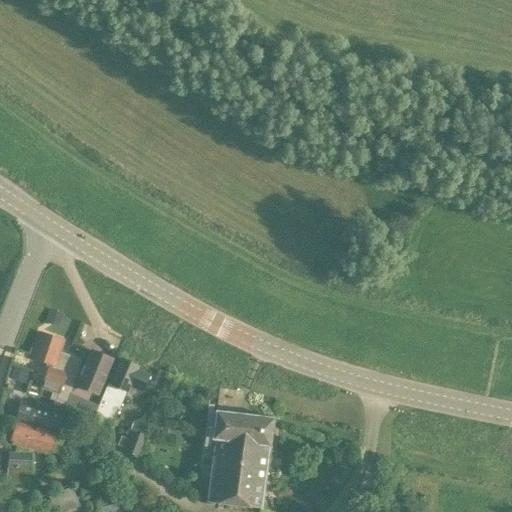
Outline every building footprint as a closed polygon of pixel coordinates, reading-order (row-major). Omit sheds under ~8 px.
[(51,311),(46,323),(58,327),(63,316),(51,311)] [(31,358),(36,360),(49,364),(41,387),(57,393),(56,398),(65,401),(80,360),(57,352),(62,340),(40,332),(31,358)] [(112,360),(110,359),(90,350),(74,385),(97,395),(112,360)] [(88,398),(83,412),(109,424),(124,391),(127,384),(140,390),(147,374),(135,368),(136,365),(119,357),(108,383),(106,382),(97,402),(88,398)] [(25,383),(29,372),(14,367),(10,378),(25,383)] [(152,383),(162,387),(168,375),(158,370),(152,383)] [(21,402),(17,416),(16,419),(56,430),(63,403),(52,400),(51,405),(35,401),(33,405),(21,402)] [(207,503),(233,506),(241,441),(234,440),(237,415),(215,413),(212,440),(214,440),(207,503)] [(241,441),(233,506),(259,509),(266,446),(268,446),(271,419),(237,415),(234,440),(241,441)] [(109,427),(93,420),(87,434),(103,442),(109,427)] [(17,443),(15,451),(14,454),(7,453),(5,484),(21,485),(28,482),(30,452),(31,447),(50,452),(50,451),(58,453),(63,437),(55,434),(55,433),(16,422),(10,441),(17,443)] [(133,431),(125,451),(124,453),(137,458),(146,436),(133,431)] [(53,494),(58,508),(74,502),(69,488),(53,494)] [(101,511),(118,511),(116,503),(100,508),(101,511)]
